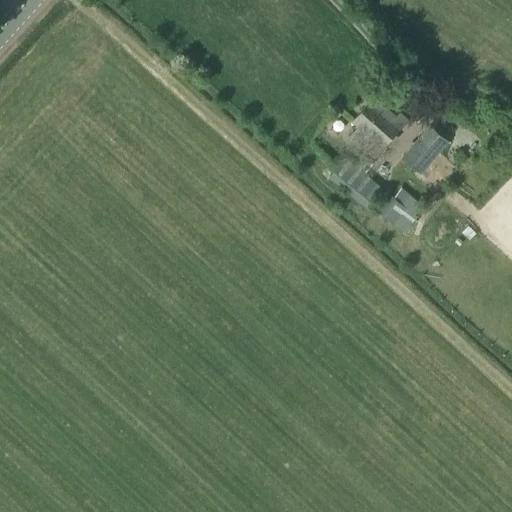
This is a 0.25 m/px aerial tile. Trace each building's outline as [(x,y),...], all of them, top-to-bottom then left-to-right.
[(393,142),(396,138),(393,136),(401,127),(394,121),(397,118),(375,98),(353,123),(382,149),(390,140),(393,142)] [(481,109),(475,104),(465,115),(470,120),(481,109)] [(421,174),(448,141),(431,126),(403,159),(421,174)] [(367,208),(383,189),(345,158),(329,176),(367,208)] [(423,206),(401,189),(394,198),(393,197),(389,203),(384,199),(375,210),(393,224),(395,222),(406,231),(416,218),(415,216),(423,206)]
